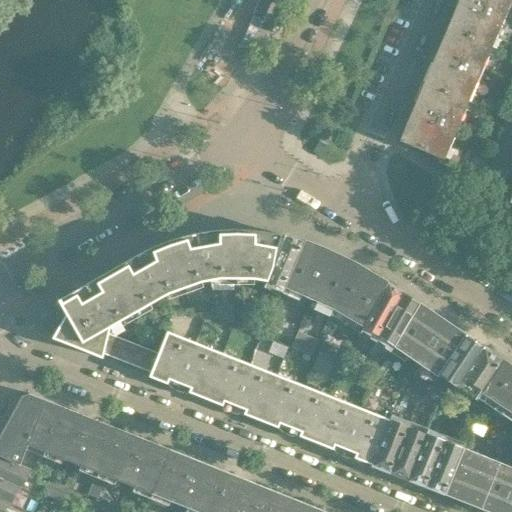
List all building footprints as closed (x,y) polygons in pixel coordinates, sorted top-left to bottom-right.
[(493,47),(505,20),(505,19),(460,0),(448,28),(493,47)] [(505,19),(511,2),(511,0),(459,0),(460,0),(505,19)] [(482,75),(493,47),(448,28),(436,56),(482,75)] [(470,102),(482,75),(436,56),(425,83),(470,102)] [(459,130),(470,102),(425,83),(413,111),(459,130)] [(446,159),(459,130),(413,111),(401,140),(430,152),(429,154),(438,158),(439,156),(446,159)] [(233,278),(238,230),(235,230),(218,230),(200,233),(185,236),(192,284),(199,282),(218,278),(233,278)] [(264,281),(281,239),(278,239),(279,235),(252,231),(238,230),(233,278),(252,279),(264,281)] [(192,284),(185,236),(183,236),(166,241),(150,248),(124,262),(147,304),(167,293),(192,284)] [(279,295),(280,293),(301,242),(282,236),(281,239),(264,281),(261,288),(279,295)] [(331,309),(354,264),(320,248),(301,242),(280,293),(286,296),(288,290),(331,309)] [(147,304),(124,262),(56,301),(64,314),(50,338),(100,358),(101,353),(106,333),(108,327),(147,304)] [(346,318),(370,274),(354,264),(331,309),(346,318)] [(359,333),(362,328),(387,284),(370,274),(346,318),(356,324),(352,329),(359,333)] [(377,337),(402,293),(387,284),(362,328),(371,333),(368,338),(374,342),(377,337)] [(392,346),(418,304),(402,293),(377,337),(386,342),(382,348),(389,352),(392,346)] [(435,376),(436,374),(463,334),(418,304),(392,346),(435,376)] [(204,399),(222,354),(165,332),(157,353),(149,372),(148,377),(165,384),(167,379),(189,388),(187,392),(204,399)] [(157,353),(106,333),(101,353),(149,372),(157,353)] [(455,387),(482,347),(463,334),(436,374),(455,387)] [(475,398),(500,360),(482,347),(455,387),(473,400),(475,398)] [(259,421),(277,376),(222,354),(204,399),(221,405),(222,401),(244,409),(242,414),(259,421)] [(493,410),(511,382),(511,367),(500,360),(475,398),(493,410)] [(314,443),(332,398),(277,376),(259,421),(276,427),(278,423),(299,431),(297,436),(314,443)] [(511,422),(511,382),(493,410),(511,422)] [(0,455),(18,463),(25,444),(44,400),(28,394),(20,396),(0,432),(0,455)] [(370,464),(388,420),(332,398),(314,443),(331,449),(333,445),(354,453),(353,458),(370,464)] [(44,452),(61,407),(44,400),(25,444),(44,452)] [(96,472),(114,428),(61,407),(44,452),(96,472)] [(388,472),(406,426),(395,422),(397,417),(390,415),(388,420),(370,464),(388,472)] [(406,479),(425,433),(425,434),(427,429),(426,429),(424,433),(413,429),(415,424),(408,422),(406,426),(388,472),(406,479)] [(150,494),(168,449),(114,428),(96,472),(150,494)] [(442,440),(425,434),(425,433),(406,479),(425,486),(442,440)] [(442,493),(461,448),(443,441),(445,436),(444,436),(442,440),(425,486),(442,493)] [(461,501),(479,455),(461,448),(463,444),(462,443),(461,448),(442,493),(461,501)] [(196,511),(203,511),(221,470),(168,449),(150,494),(196,511)] [(21,488),(30,469),(18,463),(0,455),(0,477),(18,486),(21,488)] [(479,508),(497,462),(479,455),(461,501),(479,508)] [(490,511),(511,511),(511,468),(497,462),(479,508),(490,511)] [(226,511),(240,478),(221,470),(203,511),(226,511)] [(18,486),(0,477),(0,498),(9,503),(18,486)] [(263,511),(272,490),(246,480),(240,478),(226,511),(263,511)] [(93,480),(87,495),(98,499),(103,483),(93,480)] [(116,511),(49,485),(45,495),(65,503),(87,511),(116,511)] [(284,511),(290,497),(272,490),(263,511),(284,511)] [(324,511),(325,511),(290,497),(284,511),(324,511)] [(4,511),(9,503),(0,498),(0,511),(4,511)] [(59,511),(63,505),(55,501),(49,511),(59,511)]
